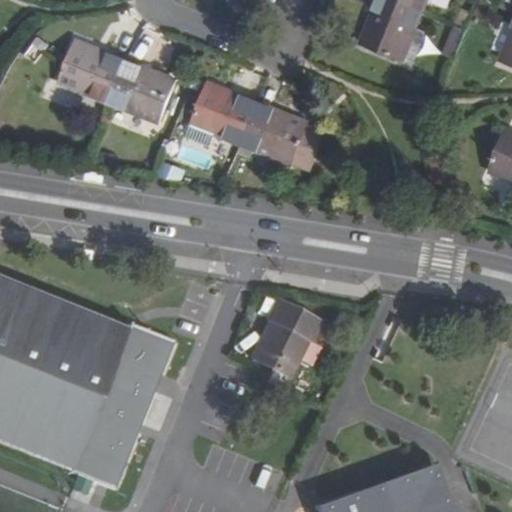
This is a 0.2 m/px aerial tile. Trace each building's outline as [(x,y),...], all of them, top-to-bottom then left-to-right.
[(396,0),(379,0),(362,44),(405,61),(406,58),(418,29),(425,11),(396,0)] [(396,0),(425,11),(429,0),(396,0)] [(483,0),(480,0),(475,15),(486,20),(492,4),(483,0)] [(456,23),(443,55),(456,59),(467,27),(456,23)] [(429,33),(418,29),(406,58),(417,62),(429,33)] [(511,36),(503,60),(511,63),(511,36)] [(39,37),(25,55),(36,64),(51,46),(39,37)] [(60,83),(110,103),(128,60),(110,53),(107,60),(96,56),(98,48),(78,40),(60,83)] [(110,53),(98,48),(96,56),(107,60),(110,53)] [(356,64),(340,58),(335,69),(352,75),(356,64)] [(110,103),(160,122),(177,80),(156,71),(153,79),(142,75),(145,67),(128,60),(110,103)] [(156,71),(145,67),(142,75),(153,79),(156,71)] [(241,145),(259,103),(242,95),(239,103),(228,99),(230,91),(210,82),(192,126),(216,136),(241,145)] [(242,95),(230,91),(228,99),(239,103),(242,95)] [(293,163),(312,171),(327,132),(308,124),(308,123),(259,103),(241,145),(291,165),(293,163)] [(216,136),(192,126),(188,137),(211,147),(216,136)] [(491,173),(511,181),(511,130),(509,130),(491,173)] [(183,169),(168,163),(163,174),(178,181),(183,169)] [(0,276),(0,428),(75,459),(70,471),(110,488),(148,394),(140,390),(148,373),(155,376),(170,340),(129,323),(127,327),(0,276)] [(268,322),(273,325),(262,346),(258,345),(251,359),(291,377),(308,341),(311,342),(321,322),(276,300),(266,321),(268,322)] [(273,325),(268,322),(258,345),(262,346),(273,325)] [(155,376),(148,373),(140,390),(148,394),(155,376)] [(75,459),(0,428),(0,445),(69,473),(70,471),(75,459)] [(451,511),(433,464),(316,508),(317,511),(451,511)]
